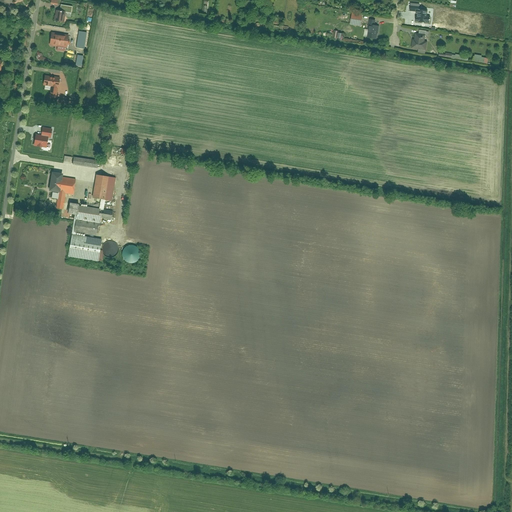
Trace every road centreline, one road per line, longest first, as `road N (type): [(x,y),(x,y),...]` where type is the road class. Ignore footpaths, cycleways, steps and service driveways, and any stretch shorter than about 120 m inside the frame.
road 1 (track): [(451,511),(0,440)]
road 2 (residential): [(0,241),(37,0)]
